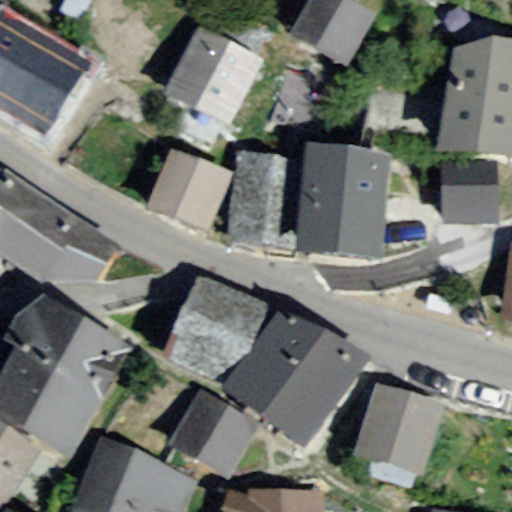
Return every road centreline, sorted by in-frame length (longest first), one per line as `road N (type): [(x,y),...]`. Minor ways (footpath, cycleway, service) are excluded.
road 1 (unclassified): [(511,366),(384,336),(269,294)]
road 2 (residential): [(511,237),(269,294)]
road 3 (unclassified): [(195,271),(0,155)]
road 4 (residential): [(0,304),(120,301),(195,271)]
